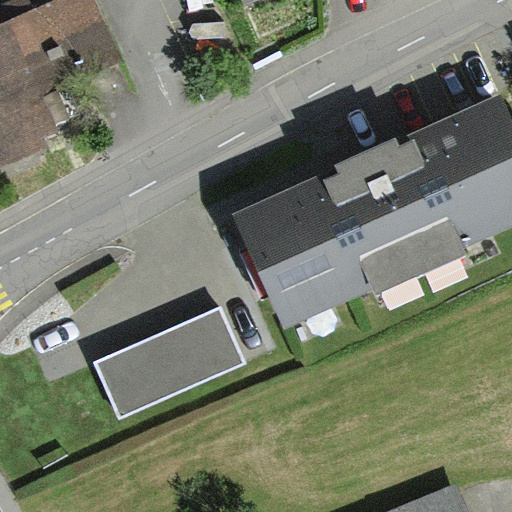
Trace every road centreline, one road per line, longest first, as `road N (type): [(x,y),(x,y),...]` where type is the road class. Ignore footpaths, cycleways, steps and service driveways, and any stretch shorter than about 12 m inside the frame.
road 1 (residential): [(0,269),(490,0)]
road 2 (unknown): [(165,0),(191,162)]
